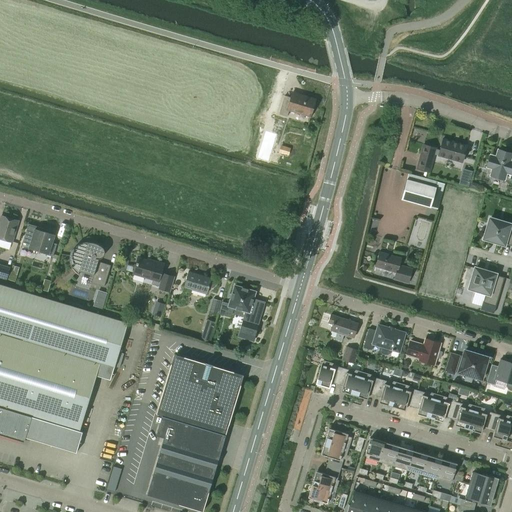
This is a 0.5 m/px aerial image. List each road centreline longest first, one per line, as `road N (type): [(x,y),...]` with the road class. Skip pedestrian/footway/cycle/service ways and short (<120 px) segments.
road 1 (residential): [(300,287),(0,197)]
road 2 (residential): [(511,459),(317,404),(287,511)]
road 3 (unclassified): [(53,0),(345,81)]
road 4 (tertiary): [(234,511),(300,287)]
road 5 (residential): [(511,350),(300,287)]
road 6 (tertiary): [(300,287),(346,98)]
road 7 (residential): [(511,135),(402,97),(346,98)]
road 8 (unknown): [(98,511),(137,397)]
